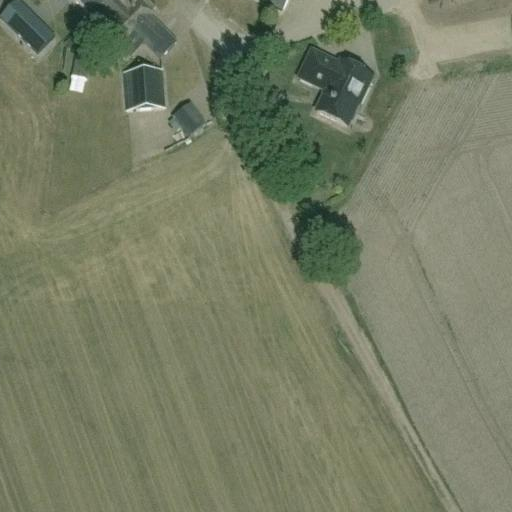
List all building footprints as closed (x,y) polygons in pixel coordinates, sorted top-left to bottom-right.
[(102,0),(98,5),(102,9),(110,0),(102,0)] [(110,0),(102,9),(117,24),(106,35),(120,49),(135,35),(161,62),(176,48),(159,30),(155,34),(146,24),(155,15),(154,14),(156,11),(149,4),(147,7),(140,0),(110,0)] [(248,0),(285,17),(293,0),(248,0)] [(55,40),(33,19),(18,3),(1,20),(16,36),(38,57),(55,40)] [(312,54),(299,81),(320,91),(321,88),(328,91),(316,115),(347,130),(358,108),(359,108),(372,80),(340,64),(339,67),(312,54)] [(92,62),(76,59),(72,81),(88,84),(92,62)] [(125,114),(167,112),(164,74),(124,78),(125,114)] [(189,108),(175,120),(190,139),(204,128),(189,108)] [(227,227),(257,207),(218,145),(196,159),(224,203),(215,209),(227,227)] [(185,166),(173,171),(183,194),(195,189),(185,166)]
